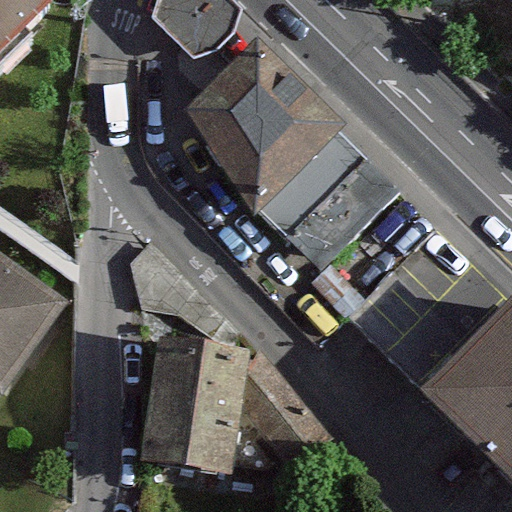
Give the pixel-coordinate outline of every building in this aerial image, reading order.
[(0,0),(0,70),(69,3),(65,0),(0,0)] [(242,9),(231,0),(160,0),(156,24),(193,58),(219,48),(234,35),(242,9)] [(322,278),(402,204),(266,56),(199,117),(244,166),(231,178),(322,278)] [(78,309),(0,254),(0,394),(12,403),(78,309)] [(159,256),(141,276),(161,286),(149,307),(233,349),(243,341),(159,256)] [(511,322),(436,400),(511,475),(511,322)] [(338,455),(263,361),(172,347),(153,462),(248,477),(257,422),(305,481),(338,455)]
